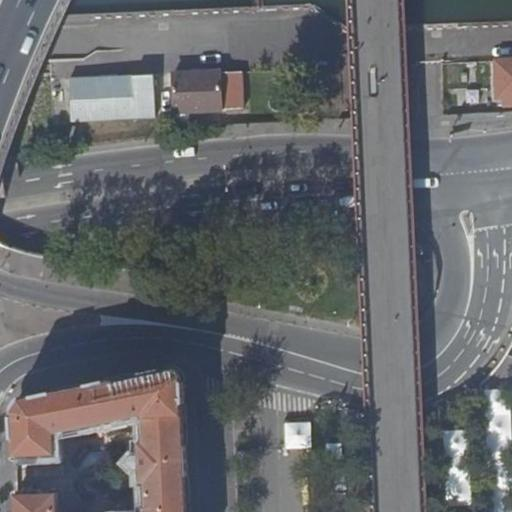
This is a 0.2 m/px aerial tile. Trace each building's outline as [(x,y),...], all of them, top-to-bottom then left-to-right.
[(511,58),(491,60),(493,101),(499,101),(500,109),(511,108),(511,58)] [(223,71),(173,73),(175,116),(225,113),(223,71)] [(73,122),(156,119),(155,78),(72,81),(73,122)] [(186,511),(181,382),(170,372),(22,404),(13,414),(15,460),(29,459),(28,463),(41,462),(41,459),(57,458),(57,448),(56,440),(59,434),(66,433),(69,436),(128,428),(131,422),(140,422),(142,453),(137,454),(138,489),(143,489),(143,511),(186,511)] [(16,511),(58,511),(58,497),(43,497),(43,494),(30,494),(30,499),(28,499),(16,498),(16,511)]
